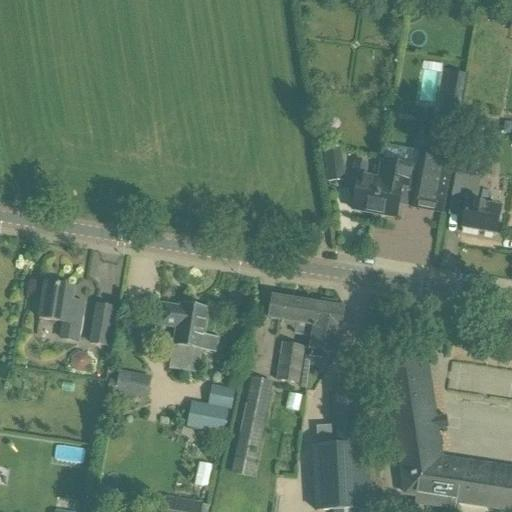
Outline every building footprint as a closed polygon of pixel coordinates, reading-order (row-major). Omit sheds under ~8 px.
[(424,99),(431,71),(416,67),(410,95),(424,99)] [(476,78),(472,110),(496,113),(501,81),(476,78)] [(462,115),(457,148),(474,150),(479,118),(462,115)] [(417,148),(414,167),(382,161),(379,184),(374,216),(397,220),(400,200),(408,201),(408,206),(439,211),(448,154),(417,148)] [(340,152),(324,154),(328,187),(344,185),(340,152)] [(353,212),(374,216),(379,184),(365,182),(367,167),(355,165),(352,185),(357,186),(353,212)] [(496,236),(501,209),(477,205),(482,181),(457,176),(454,196),(468,198),(462,230),(496,236)] [(416,229),(411,258),(422,260),(427,231),(416,229)] [(46,285),(40,322),(65,326),(63,339),(78,342),(84,305),(73,303),(75,290),(46,285)] [(327,321),(317,319),(319,307),(274,300),(271,321),(297,325),(295,337),(313,339),(311,351),(320,353),(323,333),(325,333),(327,321)] [(322,303),(321,307),(319,307),(317,319),(327,321),(325,333),(323,333),(320,353),(311,351),(310,358),(324,360),(325,354),(338,356),(343,328),(341,327),(343,310),(335,309),(336,305),(322,303)] [(163,305),(160,327),(177,330),(171,369),(199,374),(203,352),(216,354),(218,341),(205,338),(209,311),(181,306),(181,308),(163,305)] [(98,307),(92,344),(110,347),(116,310),(98,307)] [(283,345),(277,382),(300,386),(305,348),(283,345)] [(425,359),(384,366),(407,498),(417,500),(415,507),(444,511),(458,511),(459,506),(498,511),(511,511),(511,471),(442,461),(437,431),(446,429),(444,419),(436,420),(425,359)] [(501,393),(505,371),(457,361),(452,386),(459,387),(457,399),(466,401),(470,380),(487,383),(486,390),(501,393)] [(109,381),(106,394),(146,402),(151,379),(120,373),(118,383),(109,381)] [(234,461),(252,465),(255,466),(272,385),(252,380),(234,461)] [(323,459),(318,460),(321,511),(343,511),(376,510),(371,446),(367,446),(363,394),(333,396),(336,428),(321,429),(323,459)] [(192,403),(187,430),(224,437),(229,410),(192,403)] [(284,460),(287,435),(275,434),(272,458),(284,460)] [(234,461),(231,476),(248,481),(252,465),(234,461)] [(191,490),(199,492),(203,467),(194,466),(191,490)] [(90,493),(88,511),(112,511),(114,504),(101,503),(102,494),(90,493)] [(165,502),(163,511),(201,511),(202,507),(165,502)]
